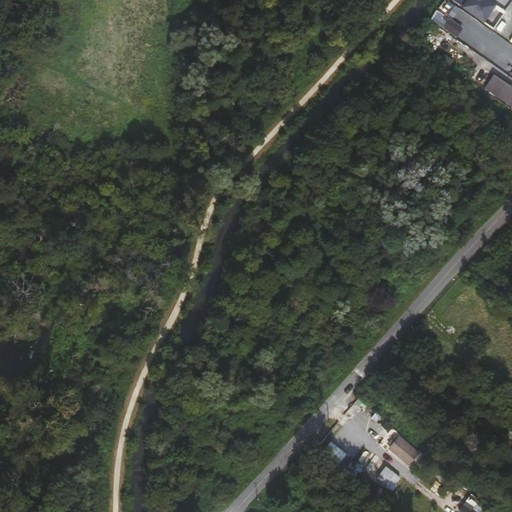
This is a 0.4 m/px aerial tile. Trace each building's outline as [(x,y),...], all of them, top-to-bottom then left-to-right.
[(500,17),(490,9),(494,4),(489,0),(464,0),(462,3),(493,27),(500,17)] [(449,16),(443,25),(457,34),(462,25),(449,16)] [(432,49),(435,50),(444,34),(430,27),(425,37),(435,43),(432,49)] [(449,41),(440,56),(456,66),(465,51),(449,41)] [(488,95),(511,111),(511,92),(497,82),(488,95)] [(369,442),(386,456),(397,443),(380,430),(369,442)] [(505,459),(511,449),(511,443),(510,442),(505,448),(499,443),(494,450),(505,459)] [(467,496),(457,511),(458,511),(479,511),(483,506),(467,496)]
